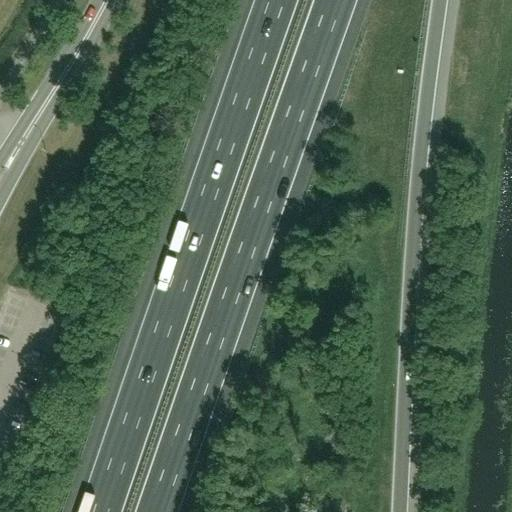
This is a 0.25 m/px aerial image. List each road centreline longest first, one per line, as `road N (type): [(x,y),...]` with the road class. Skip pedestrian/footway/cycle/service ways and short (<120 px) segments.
road 1 (motorway): [(165,511),(341,0)]
road 2 (motorway): [(282,0),(106,511)]
road 3 (motorway): [(402,511),(419,199),(441,0)]
road 4 (primary): [(0,202),(71,60)]
road 5 (primary): [(71,60),(0,162)]
